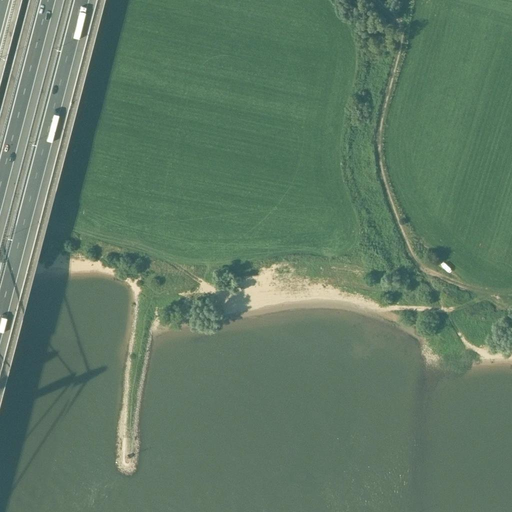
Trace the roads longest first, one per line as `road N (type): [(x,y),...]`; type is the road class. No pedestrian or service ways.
road 1 (track): [(511,286),(443,279),(417,265),(398,229),(373,156),(398,35),(374,0)]
road 2 (motorway): [(0,314),(81,0)]
road 3 (motorway): [(0,185),(47,0)]
